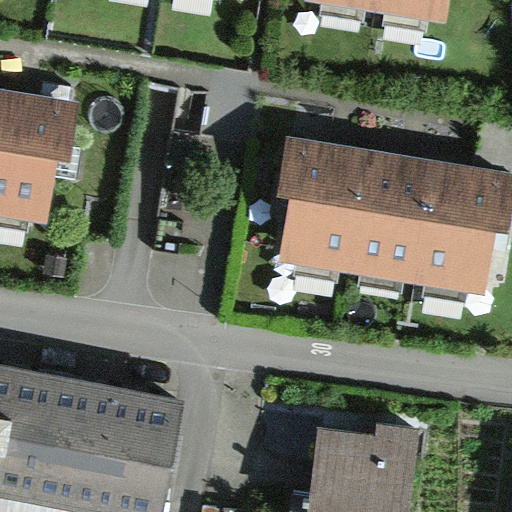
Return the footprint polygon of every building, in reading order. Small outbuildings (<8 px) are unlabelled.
[(319,0),(378,10),(379,0),(319,0)] [(379,0),(378,10),(448,21),(451,0),(379,0)] [(0,88),(0,216),(46,223),(56,158),(69,160),(78,101),(0,88)] [(283,262),(347,273),(367,150),(289,138),(279,197),(293,200),(283,262)] [(417,282),(436,160),(367,150),(347,273),(417,282)] [(511,171),(436,160),(417,282),(486,293),(495,233),(510,236),(511,225),(511,171)] [(162,511),(175,448),(185,400),(0,364),(0,511),(162,511)] [(410,511),(421,429),(378,424),(377,437),(318,430),(311,489),(293,487),(289,511),(410,511)]
